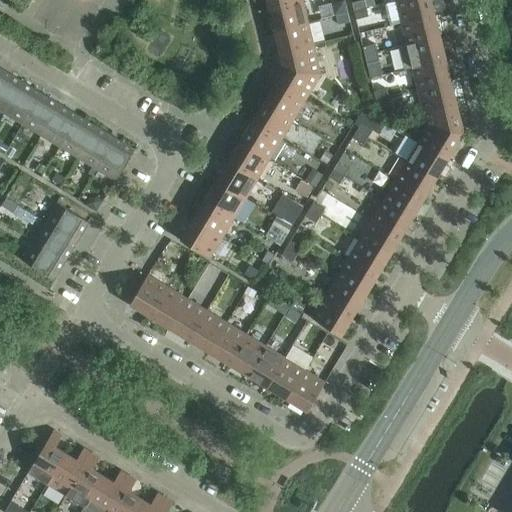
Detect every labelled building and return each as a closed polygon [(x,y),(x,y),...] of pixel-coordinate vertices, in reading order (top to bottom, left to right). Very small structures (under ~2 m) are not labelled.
[(303,1),(302,0),(267,0),(269,9),(303,1)] [(336,2),(332,8),(334,16),(347,13),(344,0),(336,2)] [(364,0),(352,3),(354,11),(366,8),(364,0)] [(435,15),(431,0),(399,0),(397,1),(402,23),(435,15)] [(308,23),(303,1),(269,9),(275,31),(308,23)] [(356,20),(369,17),(366,8),(354,11),(356,20)] [(440,37),(435,15),(402,23),(408,45),(440,37)] [(314,45),(308,23),(275,31),(280,53),(314,45)] [(408,45),(399,47),(405,69),(413,67),(446,59),(440,37),(408,45)] [(375,44),(363,47),(365,56),(377,53),(375,44)] [(321,74),(314,45),(280,53),(284,69),(276,83),(305,101),(321,74)] [(367,64),(379,61),(377,53),(365,56),(367,64)] [(446,59),(413,67),(419,89),(451,81),(446,59)] [(4,71),(0,77),(0,110),(4,113),(22,82),(4,71)] [(457,103),(451,81),(419,89),(424,112),(457,103)] [(22,82),(4,113),(22,124),(41,93),(22,82)] [(293,120),(305,101),(276,83),(264,102),(293,120)] [(386,88),(374,92),(376,100),(388,97),(386,88)] [(41,93),(22,124),(41,135),(59,104),(41,93)] [(378,108),(390,105),(388,97),(376,100),(378,108)] [(293,120),(264,102),(252,122),(281,140),(293,120)] [(457,103),(424,112),(428,127),(419,142),(448,159),(464,133),(457,103)] [(59,104),(41,135),(59,146),(78,116),(59,104)] [(364,109),(354,124),(359,127),(361,123),(372,130),(380,118),(364,109)] [(78,116),(59,146),(78,158),(96,127),(78,116)] [(270,159),(281,140),(252,122),(240,141),(270,159)] [(372,130),(361,123),(357,131),(368,137),(372,130)] [(96,127),(78,158),(96,169),(115,138),(96,127)] [(352,138),(363,145),(368,137),(357,131),(352,138)] [(116,181),(135,150),(115,138),(96,169),(116,181)] [(0,151),(4,154),(9,147),(0,141),(0,151)] [(258,179),(270,159),(240,141),(228,161),(258,179)] [(448,159),(419,142),(407,161),(436,179),(448,159)] [(327,165),(333,155),(325,150),(320,160),(327,165)] [(36,160),(32,167),(39,171),(43,164),(36,160)] [(258,179),(228,161),(217,180),(246,198),(258,179)] [(425,198),(436,179),(407,161),(395,181),(425,198)] [(349,169),(338,162),(333,170),(344,176),(349,169)] [(313,168),(306,180),(316,186),(323,175),(313,168)] [(329,177),(340,184),(344,176),(333,170),(329,177)] [(60,185),(65,178),(57,173),(53,180),(60,185)] [(23,174),(18,183),(26,187),(31,178),(23,174)] [(246,198),(217,180),(205,200),(234,218),(246,198)] [(301,181),(295,190),(307,197),(313,188),(301,181)] [(413,218),(425,198),(395,181),(384,200),(413,218)] [(283,194),(272,212),(284,220),(293,225),(304,207),(283,194)] [(234,218),(205,200),(193,220),(222,237),(234,218)] [(372,220),(401,237),(413,218),(384,200),(372,220)] [(325,208),(314,201),(310,209),(321,215),(325,208)] [(16,215),(20,207),(11,202),(6,209),(16,215)] [(88,222),(58,203),(46,222),(75,240),(78,235),(80,236),(88,222)] [(305,216),(316,223),(321,215),(310,209),(305,216)] [(281,246),(293,227),(279,218),(267,238),(281,246)] [(210,258),(222,237),(193,220),(181,240),(210,258)] [(401,237),(372,220),(360,239),(389,257),(401,237)] [(73,247),(72,246),(75,240),(46,222),(35,241),(66,260),(73,247)] [(377,276),(389,257),(360,239),(348,259),(377,276)] [(56,272),(58,273),(66,260),(35,241),(23,260),(54,279),(52,277),(56,272)] [(302,247),(291,241),(286,248),(297,255),(302,247)] [(178,244),(172,254),(184,262),(190,252),(178,244)] [(282,255),(293,262),(297,255),(286,248),(282,255)] [(268,251),(262,261),(269,265),(275,255),(268,251)] [(377,276),(348,259),(336,278),(366,296),(377,276)] [(250,265),(244,274),(253,279),(259,270),(250,265)] [(151,317),(168,287),(148,275),(130,304),(151,317)] [(354,316),(366,296),(336,278),(325,298),(354,316)] [(278,287),(267,280),(262,288),(273,294),(278,287)] [(188,299),(168,287),(151,317),(170,329),(188,299)] [(354,316),(325,298),(312,318),(341,336),(354,316)] [(190,340),(207,311),(188,299),(170,329),(190,340)] [(283,301),(278,311),(285,315),(290,306),(283,301)] [(291,308),(286,316),(296,323),(301,314),(291,308)] [(209,352),(227,323),(207,311),(190,340),(209,352)] [(246,335),(227,323),(209,352),(229,364),(246,335)] [(266,346),(246,335),(229,364),(248,376),(266,346)] [(285,358),(266,346),(248,376),(268,388),(285,358)] [(287,399),(305,370),(285,358),(268,388),(287,399)] [(326,383),(305,370),(287,399),(308,412),(326,383)] [(56,447),(63,436),(54,430),(28,472),(48,484),(66,453),(56,447)] [(84,448),(77,460),(66,453),(48,484),(66,495),(92,453),(84,448)] [(93,469),(100,458),(92,453),(66,495),(85,507),(103,476),(93,469)] [(121,471),(114,482),(103,476),(85,507),(81,511),(106,511),(129,476),(121,471)] [(130,492),(136,480),(129,476),(106,511),(131,511),(140,498),(130,492)] [(158,493),(151,505),(140,498),(131,511),(157,511),(166,498),(158,493)] [(167,511),(173,503),(166,498),(157,511),(167,511)]
